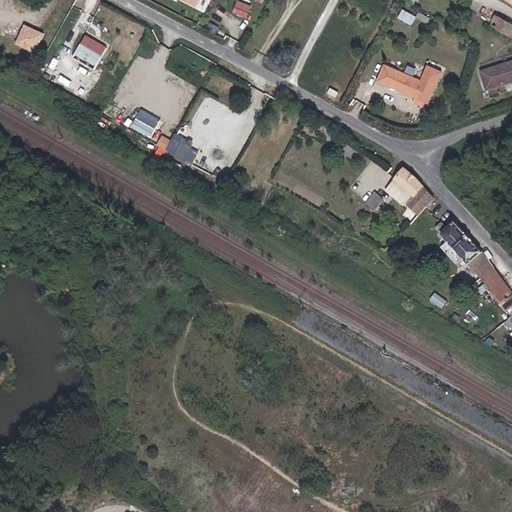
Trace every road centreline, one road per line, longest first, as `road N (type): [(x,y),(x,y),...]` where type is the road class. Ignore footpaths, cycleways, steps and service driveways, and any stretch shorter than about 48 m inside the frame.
road 1 (residential): [(128,0),(407,148)]
road 2 (residential): [(407,148),(511,260)]
